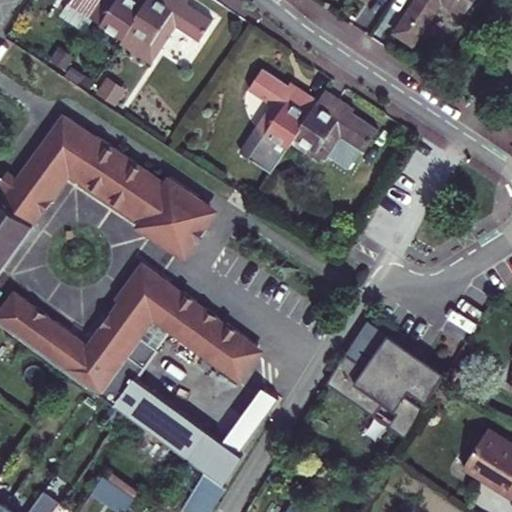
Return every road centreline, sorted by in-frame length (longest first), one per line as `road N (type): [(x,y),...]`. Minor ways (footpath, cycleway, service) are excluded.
road 1 (residential): [(511,235),(441,280),(375,281),(225,511)]
road 2 (residential): [(266,5),(511,177)]
